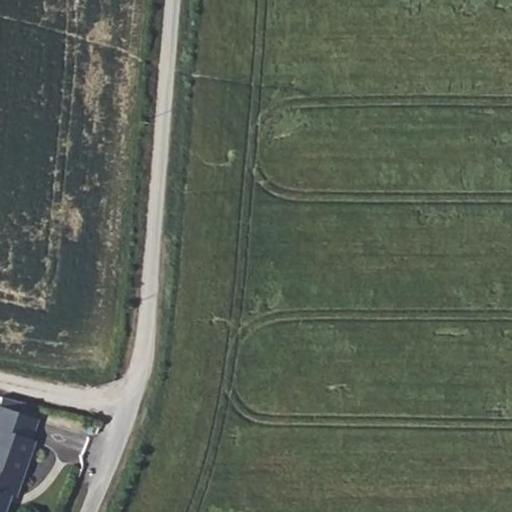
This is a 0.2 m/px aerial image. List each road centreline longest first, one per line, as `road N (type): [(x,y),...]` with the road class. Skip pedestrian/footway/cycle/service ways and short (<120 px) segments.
road 1 (residential): [(85,511),(139,369),(172,0)]
road 2 (track): [(128,412),(0,383)]
